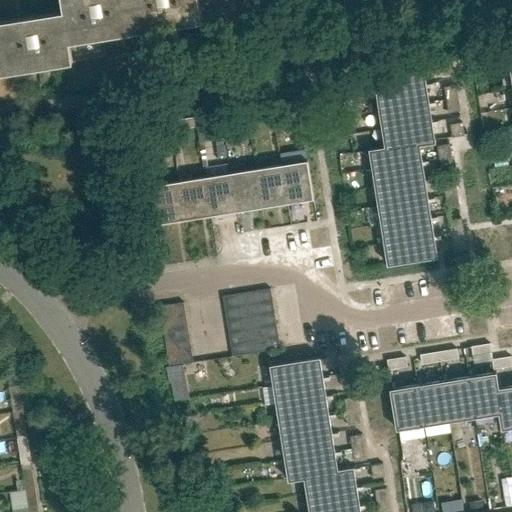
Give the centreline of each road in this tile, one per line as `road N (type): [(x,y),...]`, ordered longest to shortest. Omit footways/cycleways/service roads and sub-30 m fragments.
road 1 (residential): [(44,303),(324,256),(334,317),(511,295)]
road 2 (unclassified): [(128,511),(114,435),(85,360),(44,303)]
